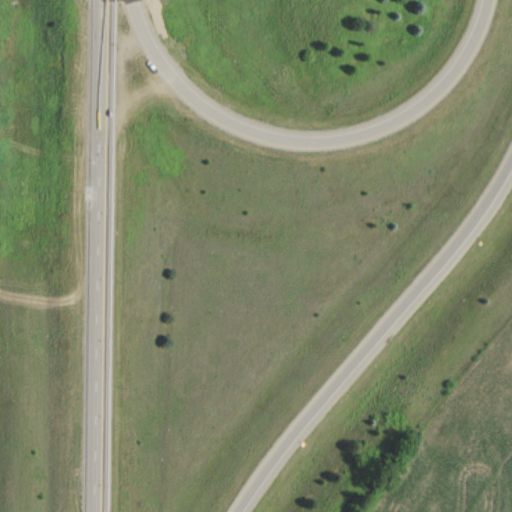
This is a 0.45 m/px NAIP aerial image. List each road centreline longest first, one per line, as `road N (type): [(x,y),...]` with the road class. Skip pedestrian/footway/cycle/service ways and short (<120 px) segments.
road 1 (motorway): [(96,511),(101,0)]
road 2 (motorway): [(489,0),(472,48),(412,113),(379,130),(321,138),(265,133),(178,85),(129,0)]
road 3 (motorway): [(236,511),(290,435),(474,222),(511,159)]
